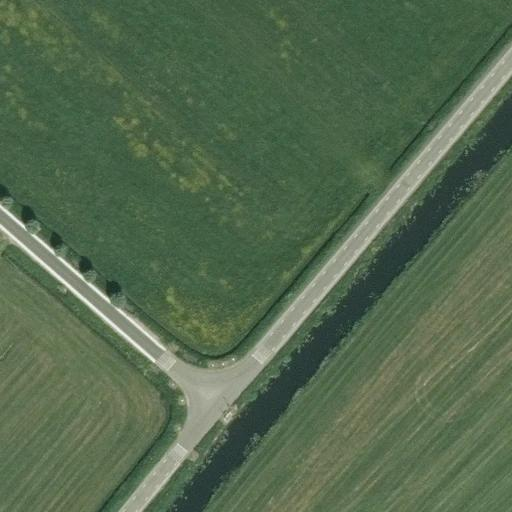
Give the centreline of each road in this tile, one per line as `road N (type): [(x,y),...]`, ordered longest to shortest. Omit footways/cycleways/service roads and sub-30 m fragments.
road 1 (tertiary): [(213,404),(511,58)]
road 2 (unclassified): [(213,404),(0,218)]
road 3 (unclassified): [(125,511),(213,404)]
